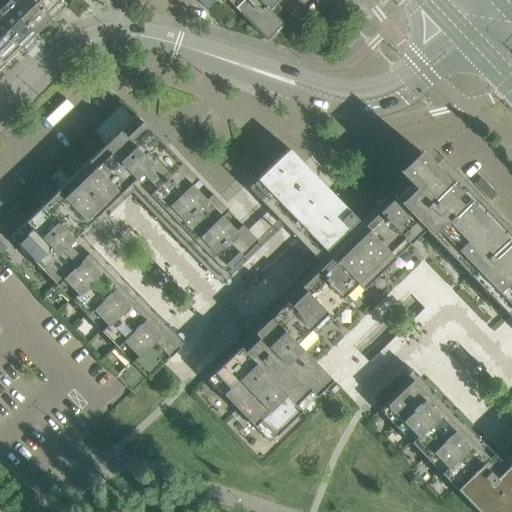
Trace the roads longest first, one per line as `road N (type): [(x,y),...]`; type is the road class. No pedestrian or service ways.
road 1 (unclassified): [(429,72),(399,95),(359,105),(154,37),(118,34)]
road 2 (unclassified): [(118,34),(55,59),(0,114)]
